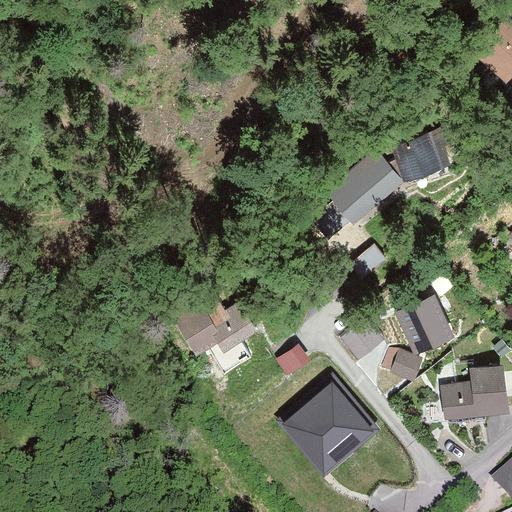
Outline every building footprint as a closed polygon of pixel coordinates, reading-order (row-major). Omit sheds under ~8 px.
[(475,52),(506,80),(511,72),(511,27),(504,20),(475,52)] [(376,150),(327,192),(354,224),(403,182),(451,166),(440,133),(394,148),(398,162),(390,166),(376,150)] [(435,296),(398,312),(416,353),(453,337),(435,296)] [(206,304),(177,322),(197,353),(218,340),(225,350),(257,330),(239,301),(215,317),(206,304)] [(364,320),(342,337),(359,359),(381,342),(364,320)] [(299,345),(278,359),(289,374),(309,360),(299,345)] [(392,372),(413,380),(422,359),(401,350),(392,372)] [(446,419),(509,413),(505,367),(471,370),(472,386),(443,388),(446,419)] [(331,382),(284,423),(326,472),(374,432),(331,382)] [(511,460),(496,476),(511,494),(511,460)]
